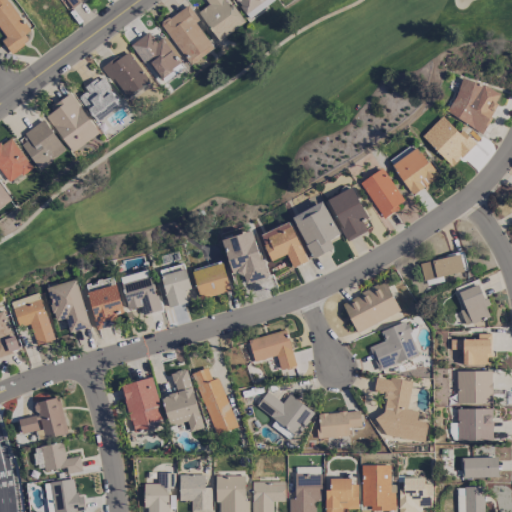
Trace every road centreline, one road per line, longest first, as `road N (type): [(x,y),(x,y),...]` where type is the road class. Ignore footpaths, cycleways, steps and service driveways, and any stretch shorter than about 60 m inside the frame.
road 1 (residential): [(89,362),(122,483),(122,511),(474,193)]
road 2 (residential): [(0,391),(305,295),(474,193),(511,148)]
road 3 (residential): [(139,0),(0,102)]
